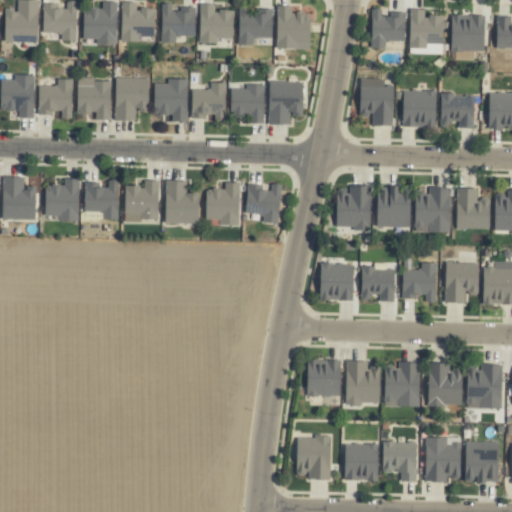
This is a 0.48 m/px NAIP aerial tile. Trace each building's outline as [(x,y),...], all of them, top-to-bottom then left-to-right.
[(36,0),(15,0),(15,7),(3,7),(2,40),(36,40),(36,0)] [(41,38),(51,38),(51,33),(59,33),(59,39),(74,39),(75,0),(64,0),(64,4),(41,3),(41,38)] [(94,43),(114,44),(115,1),(100,0),(100,8),(81,7),(80,37),(94,38),(94,43)] [(153,7),(134,7),(134,1),(119,1),(118,40),(137,40),(137,35),(152,35),(153,7)] [(193,7),(170,6),(170,2),(160,2),(159,42),(174,42),(174,34),(192,35),(193,7)] [(197,41),(215,42),(216,37),(230,37),(231,9),(213,9),(213,3),(198,3),(197,41)] [(308,12),(289,11),(290,5),(275,4),(274,47),(307,48),(308,12)] [(236,43),(251,43),(251,36),(269,37),(270,9),(248,9),(248,7),(237,6),(236,43)] [(380,15),(380,7),(370,7),(369,46),(385,47),(385,39),(403,40),(403,11),(390,10),(390,15),(380,15)] [(425,47),(425,41),(441,42),(442,15),(422,14),(422,8),(409,8),(407,46),(425,47)] [(482,50),(483,14),(449,14),(448,50),(482,50)] [(495,15),(494,48),(511,48),(511,21),(509,21),(509,15),(495,15)] [(0,79),(0,93),(0,109),(17,110),(17,116),(31,117),(32,74),(12,74),(12,79),(0,79)] [(134,119),(134,110),(146,110),(147,77),(113,76),(112,119),(134,119)] [(36,84),(36,112),(59,113),(59,118),(69,118),(70,78),(55,77),(55,85),(36,84)] [(109,78),(75,77),(75,112),(93,113),(93,118),(108,119),(109,78)] [(170,120),(185,120),(186,78),(165,77),(165,82),(152,82),(152,112),(171,113),(170,120)] [(391,84),(382,83),(382,77),(359,77),(358,112),(370,113),(370,124),(390,125),(391,84)] [(266,123),(288,123),(288,114),(300,114),(301,80),(267,80),(266,123)] [(223,119),(224,82),(208,81),(208,88),(190,88),(190,116),(213,116),(213,119),(223,119)] [(261,122),(263,83),(244,83),(244,88),(229,87),(228,115),(247,116),(247,121),(261,122)] [(400,125),(433,126),(434,89),(401,89),(400,125)] [(487,127),(511,127),(511,91),(488,91),(487,127)] [(471,127),(472,94),(439,93),(438,126),(447,126),(447,120),(457,120),(457,127),(471,127)] [(33,218),(34,185),(23,185),(23,176),(1,176),(0,218),(33,218)] [(43,214),(57,214),(57,220),(76,220),(77,177),(62,177),(62,184),(44,183),(43,214)] [(100,218),(115,218),(116,179),(106,179),(106,183),(83,182),(82,210),(100,211),(100,218)] [(123,184),(123,213),(138,213),(138,218),(156,218),(157,180),(142,179),(142,185),(123,184)] [(196,222),(197,192),(184,192),(184,180),(164,179),(163,222),(196,222)] [(237,224),(238,181),(223,181),(223,188),(204,187),(203,218),(217,219),(217,223),(237,224)] [(277,222),(279,183),(269,182),(269,186),(246,185),(244,212),(262,213),(262,221),(277,222)] [(352,225),(352,228),(367,229),(369,185),(347,184),(347,192),(335,191),(334,225),(352,225)] [(408,191),(396,190),(396,185),(387,185),(387,190),(375,189),(374,225),(408,226),(408,191)] [(448,187),(428,187),(427,192),(413,192),(412,230),(447,231),(448,187)] [(487,228),(488,197),(475,197),(475,188),(455,187),(454,227),(487,228)] [(492,231),(511,231),(511,188),(505,189),(505,194),(493,194),(492,231)] [(511,259),(491,260),(492,266),(481,266),(481,303),(511,302),(511,259)] [(434,262),(419,261),(419,269),(400,268),(400,296),(423,297),(423,301),(433,301),(434,262)] [(463,302),(463,292),(476,293),(477,262),(443,261),(442,301),(463,302)] [(352,263),(319,262),(318,298),(351,299),(352,263)] [(392,266),(359,267),(359,296),(378,295),(378,300),(392,300),(392,266)] [(338,359),(305,359),(305,394),(337,395),(338,359)] [(378,367),(366,367),(366,360),(343,360),(343,402),(378,402),(378,367)] [(383,365),(382,405),(417,406),(418,362),(397,361),(396,365),(383,365)] [(460,369),(448,369),(448,362),(427,362),(426,404),(459,405),(460,369)] [(500,363),(480,363),(480,368),(465,368),(464,407),(499,408),(500,363)] [(329,436),(296,435),(295,473),(305,473),(305,478),(328,479),(329,436)] [(458,436),(424,436),(423,481),(444,481),(444,477),(458,477),(458,436)] [(414,441),(381,441),(380,471),(398,471),(398,481),(413,481),(414,441)] [(497,441),(464,441),(463,480),(474,480),(474,481),(496,481),(497,441)] [(376,443),(344,442),(343,479),(375,480),(376,443)]
